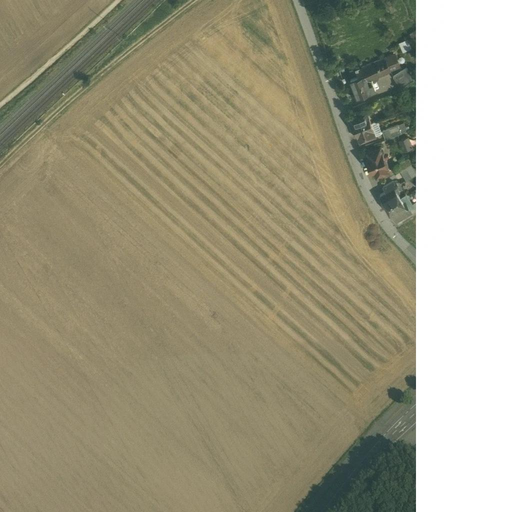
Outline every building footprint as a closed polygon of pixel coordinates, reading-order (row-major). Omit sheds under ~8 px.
[(408,38),(399,40),(401,50),(411,48),(408,38)] [(384,57),(361,65),(364,74),(350,79),(357,96),(375,89),(371,78),(390,70),(389,69),(399,65),(395,55),(385,58),(384,57)] [(414,78),(406,67),(393,75),(401,87),(414,78)] [(364,102),(353,107),(355,113),(367,109),(364,102)] [(355,113),(350,115),(355,128),(371,121),(367,109),(355,113)] [(371,121),(355,128),(359,140),(376,134),(371,121)] [(397,124),(382,129),(385,137),(400,132),(397,124)] [(407,136),(399,139),(403,150),(411,147),(407,136)] [(380,145),(367,150),(368,155),(365,156),(368,163),(385,158),(380,145)] [(408,157),(395,166),(399,171),(400,170),(411,162),(408,157)] [(385,158),(368,163),(371,172),(374,171),(376,176),(390,171),(385,158)] [(411,162),(400,170),(407,179),(418,172),(411,162)] [(392,180),(382,186),(385,191),(395,185),(392,180)] [(385,191),(380,194),(386,205),(399,197),(396,192),(399,191),(395,185),(385,191)] [(424,196),(414,203),(418,210),(426,205),(429,203),(424,196)] [(399,197),(386,205),(396,220),(411,211),(404,200),(402,201),(399,197)]
